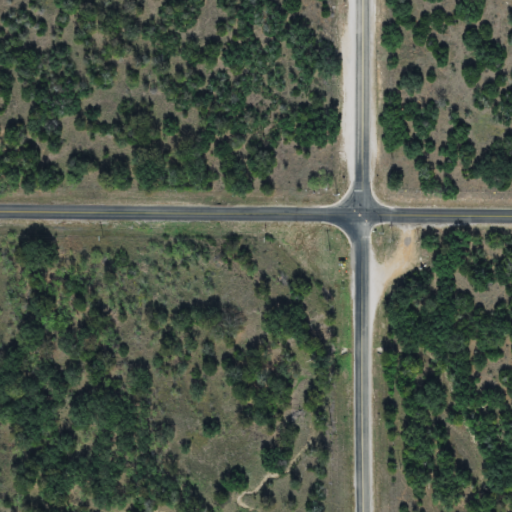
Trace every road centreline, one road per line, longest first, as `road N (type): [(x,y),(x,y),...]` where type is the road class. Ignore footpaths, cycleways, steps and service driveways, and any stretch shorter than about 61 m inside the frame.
road 1 (tertiary): [(0,213),(511,217)]
road 2 (tertiary): [(364,0),(367,511)]
